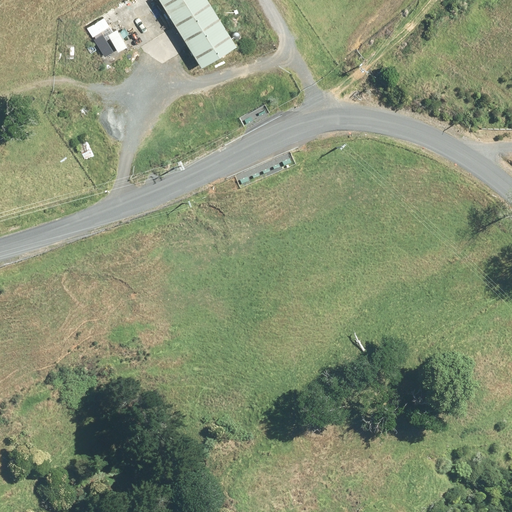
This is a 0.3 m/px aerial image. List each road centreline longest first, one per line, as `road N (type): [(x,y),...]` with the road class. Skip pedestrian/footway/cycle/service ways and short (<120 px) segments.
road 1 (unclassified): [(0,243),(71,225),(321,121),(386,124),(448,147),(511,201)]
road 2 (track): [(321,121),(330,93),(427,0)]
